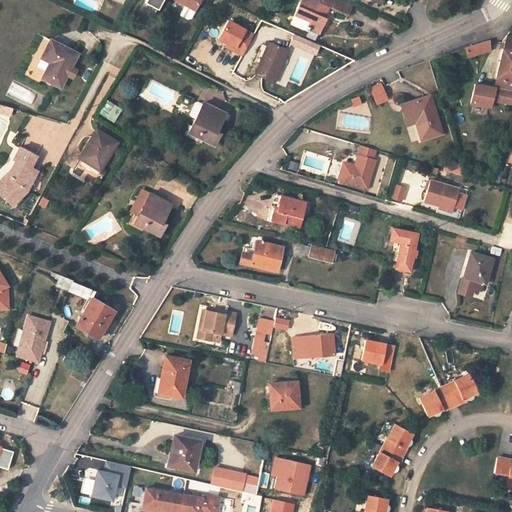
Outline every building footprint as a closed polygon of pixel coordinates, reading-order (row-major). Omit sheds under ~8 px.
[(145,0),(145,2),(158,10),(163,0),(145,0)] [(201,0),(175,0),(185,5),(180,14),(188,19),(192,18),(196,11),(195,11),(201,0)] [(216,0),(213,7),(222,11),(225,5),(216,0)] [(325,17),(329,6),(348,14),(353,5),(341,0),(324,0),(324,3),(319,1),(317,0),(300,0),(294,15),(309,22),(306,28),(319,34),(327,18),(325,17)] [(218,40),(228,45),(227,48),(241,55),(253,34),(229,21),(218,40)] [(316,54),(320,43),(293,33),(289,44),(316,54)] [(511,99),(511,35),(508,35),(494,88),(475,84),(471,103),(490,107),(492,100),(511,104),(511,99)] [(42,78),(46,80),(60,87),(77,53),(59,44),(51,40),(42,57),(50,62),(42,78)] [(260,75),(274,82),(288,50),(269,41),(255,73),(260,75)] [(465,48),(467,57),(491,50),(489,41),(465,48)] [(298,55),(290,81),(301,85),(309,59),(298,55)] [(380,83),(370,87),(376,103),(386,99),(380,83)] [(410,101),(416,122),(421,139),(441,133),(430,95),(410,101)] [(359,96),(351,99),(353,105),(361,102),(359,96)] [(108,100),(99,113),(113,122),(121,110),(108,100)] [(196,118),(203,104),(198,101),(196,102),(190,113),(191,115),(196,118)] [(406,125),(416,122),(410,101),(400,104),(406,125)] [(225,113),(204,102),(203,104),(196,118),(192,125),(189,124),(184,134),(201,143),(203,139),(214,145),(220,132),(216,131),(225,113)] [(0,103),(0,112),(12,114),(13,105),(0,103)] [(89,147),(81,159),(99,170),(117,142),(96,129),(86,145),(89,147)] [(376,150),(361,145),(355,167),(344,163),(339,180),(367,189),(375,161),(372,161),(376,150)] [(27,175),(30,168),(36,156),(20,147),(13,160),(15,161),(8,175),(12,178),(0,188),(0,192),(12,205),(26,192),(33,178),(27,175)] [(290,160),(288,169),(297,171),(299,162),(290,160)] [(446,162),(444,170),(464,176),(462,167),(446,162)] [(37,171),(30,168),(27,175),(33,178),(37,171)] [(0,181),(0,188),(12,178),(8,175),(7,175),(0,181)] [(458,188),(429,180),(423,201),(452,210),(458,188)] [(402,202),(407,187),(396,183),(391,198),(402,202)] [(130,212),(134,214),(138,216),(149,193),(142,189),(130,212)] [(171,204),(149,193),(138,216),(134,214),(129,224),(142,231),(144,228),(159,235),(165,223),(162,222),(171,204)] [(277,211),(281,195),(277,194),(273,210),(277,211)] [(306,202),(281,195),(277,211),(273,210),(270,220),(299,228),(306,202)] [(402,242),(400,251),(396,267),(410,270),(418,234),(393,228),(391,240),(395,241),(402,242)] [(277,271),(283,248),(257,241),(255,249),(245,247),(241,263),(277,271)] [(309,256),(311,246),(301,243),(299,253),(309,256)] [(501,248),(492,245),(490,252),(499,255),(501,248)] [(311,246),(309,256),(331,262),(334,253),(334,252),(311,246)] [(493,258),(470,252),(465,268),(467,269),(465,277),(463,276),(459,288),(472,291),(473,288),(481,290),(483,282),(485,283),(493,258)] [(92,298),(96,291),(73,282),(73,280),(60,275),(56,285),(91,299),(75,325),(97,338),(113,310),(92,298)] [(472,291),(459,288),(458,292),(471,296),(472,291)] [(236,314),(225,311),(224,315),(217,313),(206,311),(203,330),(198,329),(197,338),(211,341),(212,332),(222,334),(231,336),(236,314)] [(26,314),(15,356),(36,362),(39,353),(37,352),(41,338),(43,339),(48,320),(26,314)] [(274,326),(275,322),(259,318),(250,359),(266,363),(274,326)] [(288,321),(275,318),(275,322),(274,326),(286,329),(288,321)] [(222,334),(212,332),(211,341),(220,343),(222,334)] [(332,334),(297,337),(299,358),(334,355),(332,334)] [(361,360),(381,364),(379,369),(389,372),(394,346),(365,341),(361,360)] [(181,398),(188,360),(165,356),(157,392),(181,398)] [(478,391),(469,373),(457,379),(455,384),(449,387),(448,385),(434,391),(434,390),(418,398),(427,416),(442,409),(443,410),(464,400),(463,399),(478,391)] [(240,383),(232,380),(231,384),(235,385),(233,391),(238,392),(240,383)] [(271,409),(281,409),(281,406),(298,405),(296,381),(269,384),(271,409)] [(34,420),(38,407),(22,402),(17,416),(34,420)] [(379,451),(371,466),(389,476),(397,461),(399,462),(406,449),(404,448),(412,433),(394,423),(386,439),(387,439),(380,452),(379,451)] [(167,466),(193,472),(200,441),(174,435),(167,466)] [(497,457),(493,473),(504,475),(507,476),(505,485),(511,486),(511,467),(509,467),(511,460),(497,457)] [(305,495),(311,465),(282,459),(278,477),(276,489),(305,495)] [(109,500),(112,485),(123,487),(128,466),(104,460),(101,471),(94,470),(89,495),(109,500)] [(215,467),(211,484),(241,491),(245,474),(215,467)] [(158,510),(168,511),(179,511),(183,495),(145,488),(142,504),(159,507),(158,510)] [(202,498),(183,495),(179,511),(216,511),(220,497),(202,494),(202,498)] [(383,511),(386,498),(367,495),(363,511),(364,511),(383,511)] [(292,511),(294,504),(274,500),(271,511),(292,511)]
